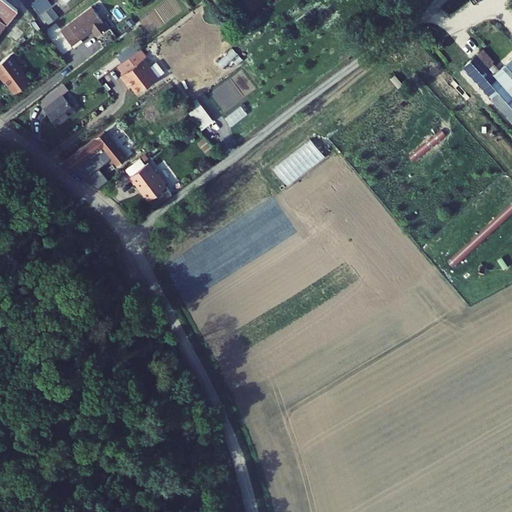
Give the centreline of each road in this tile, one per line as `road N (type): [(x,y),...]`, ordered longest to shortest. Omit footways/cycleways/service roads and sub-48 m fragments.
road 1 (residential): [(253,511),(230,434),(128,235),(0,127)]
road 2 (track): [(436,0),(128,235)]
